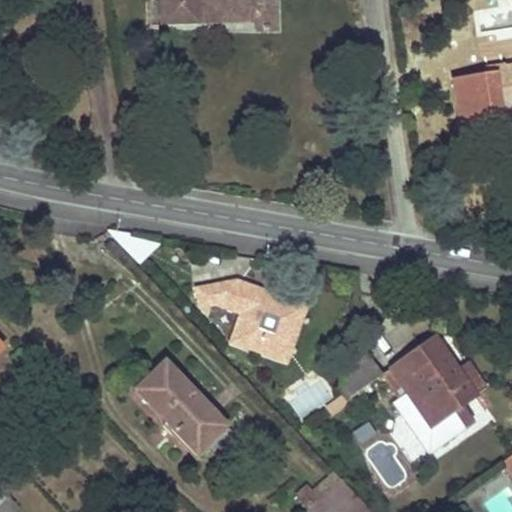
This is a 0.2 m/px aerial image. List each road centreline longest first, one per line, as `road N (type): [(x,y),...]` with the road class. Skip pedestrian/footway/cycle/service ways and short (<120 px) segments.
road 1 (tertiary): [(119,200),(407,249)]
road 2 (residential): [(407,249),(370,0)]
road 3 (residential): [(119,200),(89,0)]
road 4 (tertiary): [(0,176),(119,200)]
